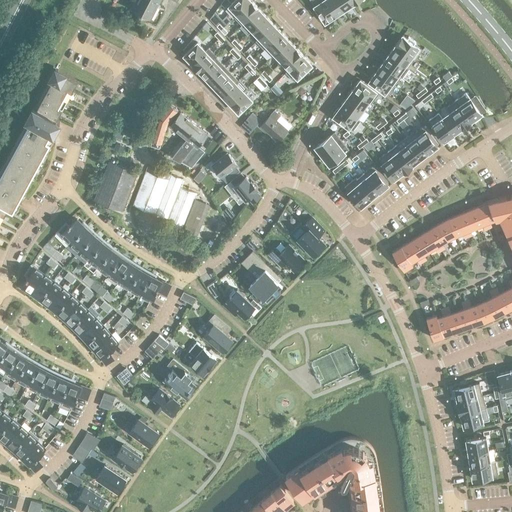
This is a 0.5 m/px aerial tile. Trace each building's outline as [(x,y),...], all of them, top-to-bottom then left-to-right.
[(138,0),(133,10),(151,19),(159,3),(158,2),(159,0),(173,0),(176,1),(176,0),(138,0)] [(234,0),(229,5),(237,13),(250,0),(234,0)] [(250,0),(237,13),(234,16),(242,24),(244,21),(259,8),(250,0)] [(335,15),(324,0),(315,0),(312,2),(318,10),(317,11),(321,17),(322,16),(325,22),(335,15)] [(324,0),(335,15),(344,9),(338,0),(324,0)] [(352,0),(338,0),(344,9),(354,3),(352,0)] [(242,24),(240,25),(248,33),(252,29),(266,16),(259,8),(244,21),(242,24)] [(223,25),(229,19),(224,14),(218,20),(223,25)] [(266,16),(252,29),(259,37),(256,40),(256,41),(274,24),(266,16)] [(274,24),(256,41),(264,49),(281,32),(274,24)] [(281,32),(264,49),(265,48),(272,56),(289,40),(281,32)] [(402,35),(396,44),(415,59),(422,49),(414,43),(416,41),(409,36),(407,38),(403,35),(402,35)] [(289,40),(272,56),(280,64),(296,48),(289,40)] [(192,63),(205,50),(197,42),(184,54),(192,63)] [(396,44),(389,53),(408,67),(414,59),(415,60),(415,59),(396,44),(395,44),(396,44)] [(199,71),(200,71),(216,55),(209,47),(205,50),(192,63),(193,64),(199,71)] [(296,48),(280,64),(282,61),(289,68),(285,72),(286,72),(304,56),(296,48)] [(389,53),(382,62),(402,77),(409,68),(408,67),(389,53)] [(200,71),(207,79),(223,64),(216,57),(217,56),(216,55),(200,71)] [(304,56),(286,72),(294,81),(312,64),(304,56)] [(382,62),(376,71),(394,85),(401,77),(402,77),(382,62)] [(207,79),(215,87),(231,72),(223,64),(207,79)] [(0,221),(10,204),(16,207),(22,197),(53,141),(46,137),(50,130),(53,132),(60,119),(57,118),(72,91),(78,79),(72,76),(58,69),(56,68),(55,67),(50,78),(49,79),(51,80),(37,107),(33,105),(26,117),(27,117),(0,166),(0,221)] [(394,85),(376,71),(369,81),(387,94),(394,85)] [(449,71),(442,75),(446,80),(452,75),(449,71)] [(215,87),(223,95),(236,83),(239,80),(231,72),(215,87)] [(259,75),(256,78),(260,83),(265,87),(267,84),(263,80),(259,75)] [(236,83),(223,95),(231,103),(244,91),(248,87),(240,79),(239,80),(236,83)] [(360,79),(353,88),(372,102),(379,92),(360,79)] [(353,88),(347,97),(364,110),(370,102),(371,103),(372,102),(353,88)] [(244,91),(231,103),(239,112),(252,99),(244,91)] [(466,92),(455,100),(470,121),(481,114),(466,92)] [(347,97),(340,106),(360,121),(360,120),(358,118),(364,110),(347,97)] [(404,99),(400,104),(405,108),(410,103),(404,99)] [(455,100),(447,106),(450,111),(462,127),(462,128),(471,121),(470,121),(455,100)] [(168,123),(179,110),(169,102),(157,117),(151,140),(162,143),(168,123)] [(360,121),(340,106),(338,109),(337,108),(333,113),(334,114),(333,115),(338,119),(338,120),(343,124),(344,123),(353,130),(360,121)] [(271,113),(261,125),(278,141),(289,129),(292,124),(275,109),(271,113)] [(181,111),(180,111),(179,110),(168,123),(186,138),(184,142),(181,139),(170,153),(172,156),(185,162),(198,145),(208,133),(181,111)] [(450,111),(442,117),(453,133),(462,127),(450,111)] [(251,113),(248,116),(257,124),(261,120),(253,112),(252,112),(251,113)] [(438,112),(429,119),(444,140),(453,134),(453,133),(442,117),(438,112)] [(131,120),(126,135),(135,139),(137,135),(141,125),(131,120)] [(423,126),(414,132),(429,152),(438,145),(423,126)] [(118,127),(115,135),(122,137),(125,130),(118,127)] [(320,152),(322,155),(342,140),(335,131),(331,134),(315,146),(316,147),(315,148),(319,153),(320,152)] [(413,131),(404,138),(408,142),(420,158),(428,152),(429,152),(414,132),(413,131)] [(117,140),(115,146),(123,149),(125,143),(117,140)] [(342,140),(322,155),(325,158),(324,159),(327,164),(329,163),(329,164),(349,149),(342,140)] [(408,142),(400,149),(412,165),(420,158),(408,142)] [(396,144),(387,151),(403,171),(412,165),(400,149),(396,144)] [(198,145),(185,162),(192,166),(204,150),(198,145)] [(387,151),(379,158),(394,178),(403,171),(387,151)] [(227,152),(213,164),(226,181),(239,170),(235,165),(236,164),(233,159),(234,159),(229,153),(228,154),(227,152)] [(94,199),(123,210),(138,171),(109,160),(94,199)] [(342,162),(332,170),(335,173),(344,165),(342,162)] [(165,224),(183,230),(182,234),(196,240),(210,204),(195,198),(198,193),(180,186),(183,178),(148,164),(133,205),(168,218),(165,224)] [(373,165),(364,172),(380,191),(388,183),(373,165)] [(198,172),(194,178),(199,182),(204,176),(198,172)] [(240,172),(232,179),(235,183),(234,185),(245,199),(248,196),(251,199),(253,202),(260,196),(257,192),(256,190),(258,188),(251,180),(250,181),(246,175),(244,177),(240,172)] [(364,172),(356,179),(371,197),(379,191),(380,191),(364,172)] [(354,177),(344,186),(361,206),(371,197),(356,179),(354,177)] [(511,242),(511,194),(489,200),(496,218),(500,217),(511,242)] [(490,221),(496,218),(489,200),(479,204),(488,228),(492,226),(490,221)] [(229,204),(224,208),(231,216),(235,213),(229,204)] [(485,229),(488,228),(479,204),(469,208),(476,226),(482,224),(485,229)] [(470,229),(476,226),(469,208),(459,213),(468,236),(472,235),(470,229)] [(465,238),(468,236),(459,213),(449,217),(456,235),(462,232),(465,238)] [(306,230),(303,232),(298,238),(313,254),(317,250),(318,251),(324,246),(323,245),(325,243),(318,235),(324,229),(312,216),(302,226),(306,230)] [(448,239),(456,235),(449,217),(437,222),(448,239)] [(64,236),(70,242),(85,226),(83,223),(77,218),(71,224),(70,223),(68,224),(66,222),(58,230),(64,236)] [(442,243),(448,239),(437,222),(428,228),(442,250),(445,248),(442,243)] [(74,246),(79,251),(95,232),(91,228),(89,230),(85,226),(70,242),(74,246)] [(438,252),(442,250),(428,228),(419,234),(429,250),(435,247),(438,252)] [(85,256),(88,259),(104,240),(99,236),(98,237),(94,234),(96,233),(95,232),(79,251),(85,256)] [(423,254),(429,250),(419,234),(410,239),(423,261),(427,259),(423,254)] [(252,238),(248,242),(256,250),(260,246),(252,238)] [(420,263),(423,261),(410,239),(401,245),(411,262),(416,258),(420,263)] [(92,261),(98,266),(113,247),(108,243),(107,245),(103,242),(104,240),(88,259),(92,261)] [(274,247),(269,253),(282,266),(286,262),(290,265),(289,266),(290,267),(291,267),(294,270),(295,269),(297,270),(302,265),(301,263),(305,260),(289,244),(280,253),(274,247)] [(413,264),(411,262),(401,245),(392,250),(400,263),(399,263),(403,270),(413,264)] [(101,269),(108,274),(122,254),(117,250),(116,252),(112,249),(113,247),(98,266),(101,269)] [(52,254),(56,257),(60,252),(57,249),(52,254)] [(262,275),(256,281),(253,285),(251,283),(251,284),(260,293),(259,294),(261,296),(262,295),(267,300),(275,292),(276,293),(281,289),(279,287),(282,285),(275,278),(278,275),(282,279),(283,279),(253,249),(252,250),(255,252),(244,263),(250,269),(253,267),(262,275)] [(60,252),(56,257),(60,260),(64,255),(60,252)] [(111,276),(118,281),(132,261),(127,257),(125,259),(121,256),(123,254),(122,254),(108,274),(111,276)] [(46,262),(50,265),(54,259),(50,256),(46,262)] [(54,259),(50,265),(54,268),(58,262),(54,259)] [(122,283),(129,288),(142,267),(136,263),(135,265),(131,263),(132,261),(118,281),(122,283)] [(29,289),(32,291),(44,273),(36,267),(31,264),(25,274),(28,275),(26,277),(27,278),(23,285),(29,289)] [(72,270),(76,273),(80,268),(76,265),(72,270)] [(132,290),(139,294),(152,273),(146,269),(145,271),(141,269),(142,267),(129,288),(132,290)] [(64,276),(68,279),(72,274),(68,271),(64,276)] [(34,295),(39,299),(53,279),(50,277),(44,273),(32,291),(35,294),(34,295)] [(82,279),(86,282),(90,276),(87,273),(82,279)] [(152,273),(139,294),(147,298),(151,300),(156,290),(157,291),(158,289),(166,293),(170,285),(164,281),(157,278),(151,275),(152,273)] [(72,274),(68,279),(71,282),(76,277),(72,274)] [(90,276),(86,282),(90,285),(94,279),(90,276)] [(45,301),(49,304),(62,286),(56,282),(53,279),(39,299),(44,303),(45,301)] [(220,293),(212,282),(207,286),(211,292),(212,292),(215,297),(220,293)] [(50,308),(55,312),(71,293),(65,288),(62,286),(49,304),(52,306),(50,308)] [(496,287),(493,288),(505,311),(511,307),(511,301),(505,289),(499,292),(496,287)] [(492,296),(486,299),(495,316),(505,311),(493,288),(489,290),(492,296)] [(249,311),(255,305),(237,289),(227,300),(224,304),(235,314),(238,310),(245,316),(249,311)] [(103,295),(106,298),(111,293),(107,290),(103,295)] [(193,304),(196,297),(183,291),(180,297),(193,304)] [(62,314),(65,317),(80,300),(74,296),(71,293),(55,312),(60,316),(62,314)] [(111,293),(106,298),(110,301),(114,296),(111,293)] [(469,299),(465,300),(474,324),(484,321),(477,303),(471,305),(469,299)] [(486,299),(477,303),(484,321),(495,316),(486,299)] [(66,322),(71,326),(87,308),(85,305),(80,300),(65,317),(68,320),(66,322)] [(463,307),(457,309),(463,328),(474,324),(465,300),(461,302),(463,307)] [(80,332),(99,313),(91,304),(71,326),(75,330),(77,329),(80,332)] [(449,306),(445,307),(453,331),(463,328),(457,309),(451,312),(449,306)] [(443,314),(437,316),(443,335),(453,331),(445,307),(441,309),(443,314)] [(81,336),(85,341),(103,324),(96,316),(100,313),(99,313),(80,332),(83,335),(81,336)] [(437,316),(436,313),(426,317),(428,324),(429,324),(434,338),(443,335),(437,316)] [(227,324),(214,314),(206,324),(210,327),(204,334),(223,350),(224,348),(226,349),(232,342),(230,341),(232,339),(226,333),(230,328),(227,324)] [(91,344),(94,347),(111,333),(108,330),(103,324),(85,341),(89,345),(91,344)] [(111,333),(94,347),(106,363),(113,357),(109,351),(110,350),(110,348),(118,342),(113,335),(111,333)] [(159,334),(154,340),(164,348),(166,349),(171,354),(176,348),(169,342),(159,334)] [(0,358),(9,346),(2,341),(0,339),(0,358)] [(166,349),(164,348),(154,340),(150,345),(162,355),(166,349)] [(189,350),(196,356),(191,362),(203,373),(207,368),(212,363),(216,357),(203,347),(196,341),(189,350)] [(0,358),(0,367),(6,371),(20,351),(14,347),(13,349),(9,346),(0,358)] [(6,371),(17,378),(29,357),(24,354),(23,356),(19,353),(20,351),(6,371)] [(17,378),(27,384),(39,363),(34,360),(33,362),(28,359),(30,357),(29,357),(17,378)] [(165,379),(185,396),(194,385),(189,381),(192,377),(187,373),(189,371),(173,358),(168,364),(173,368),(165,379)] [(27,384),(38,390),(49,369),(44,365),(43,367),(38,365),(40,363),(39,363),(27,384)] [(125,381),(135,373),(128,364),(118,372),(125,381)] [(38,390),(49,396),(60,374),(54,371),(53,373),(49,371),(50,369),(49,369),(38,390)] [(511,380),(509,370),(498,373),(505,398),(511,396),(511,380)] [(58,405),(59,405),(70,378),(64,376),(63,378),(59,376),(60,374),(49,396),(60,401),(58,405)] [(70,378),(59,405),(70,410),(76,395),(78,396),(79,394),(87,397),(90,388),(70,381),(71,378),(70,378)] [(455,389),(453,390),(454,396),(456,396),(457,401),(483,395),(483,394),(482,394),(479,382),(454,388),(455,389)] [(142,399),(158,412),(161,408),(170,415),(179,403),(160,388),(151,399),(145,395),(142,399)] [(102,397),(113,401),(115,395),(104,391),(102,397)] [(483,395),(457,401),(460,413),(486,407),(483,395)] [(486,407),(460,413),(464,426),(483,421),(480,409),(486,407)] [(0,432),(12,417),(5,412),(3,410),(0,414),(0,432)] [(3,439),(6,441),(20,424),(18,422),(12,417),(0,432),(0,439),(1,440),(3,439)] [(130,430),(138,436),(137,438),(142,442),(144,441),(149,444),(152,440),(153,440),(152,440),(158,431),(150,425),(149,425),(139,417),(134,424),(134,423),(134,424),(130,430)] [(8,446),(12,450),(29,432),(28,431),(20,424),(6,441),(9,444),(8,446)] [(29,432),(12,450),(17,454),(18,452),(21,455),(37,440),(39,437),(30,429),(28,431),(29,432)] [(486,436),(466,440),(468,453),(488,449),(486,436)] [(83,438),(80,443),(90,450),(93,445),(83,438)] [(37,440),(21,455),(28,462),(35,470),(42,464),(37,458),(38,456),(37,455),(45,447),(37,440)] [(80,443),(76,448),(87,455),(90,450),(80,443)] [(123,443),(114,457),(132,469),(141,456),(123,443)] [(350,511),(379,511),(379,506),(377,486),(374,466),(370,467),(368,459),(368,457),(368,456),(367,454),(366,453),(365,452),(365,451),(364,450),(362,449),(361,448),(360,447),(359,446),(357,446),(356,445),(354,445),(353,445),(351,445),(350,445),(348,445),(347,445),(346,446),(344,447),(343,447),(336,451),(334,448),(321,456),(309,464),(296,472),(294,469),(286,475),(302,497),(308,500),(336,480),(337,481),(337,482),(338,483),(339,484),(341,485),(342,486),(344,486),(345,486),(346,486),(347,486),(348,486),(350,511)] [(488,449),(468,453),(470,465),(496,461),(496,460),(490,461),(488,449)] [(496,461),(470,465),(473,478),(498,474),(496,461)] [(105,464),(97,477),(118,491),(121,485),(123,486),(127,480),(125,479),(126,478),(116,471),(112,468),(105,464)] [(50,477),(46,481),(53,490),(58,486),(50,477)] [(277,486),(271,491),(285,508),(293,501),(280,484),(277,486)] [(78,500),(77,503),(88,511),(90,508),(97,511),(105,499),(85,486),(77,499),(78,500)] [(0,511),(1,511),(4,504),(5,504),(6,502),(15,505),(17,496),(11,494),(4,492),(0,490),(0,511)] [(271,491),(263,498),(274,511),(279,511),(285,508),(271,491)] [(274,511),(263,498),(254,505),(260,511),(274,511)]
